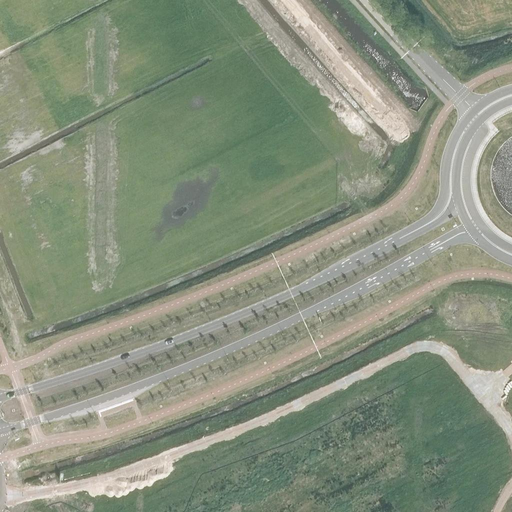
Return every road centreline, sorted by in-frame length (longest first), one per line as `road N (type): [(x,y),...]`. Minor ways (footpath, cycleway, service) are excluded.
road 1 (secondary): [(0,430),(201,361),(470,228)]
road 2 (secondary): [(427,224),(185,338),(0,399)]
